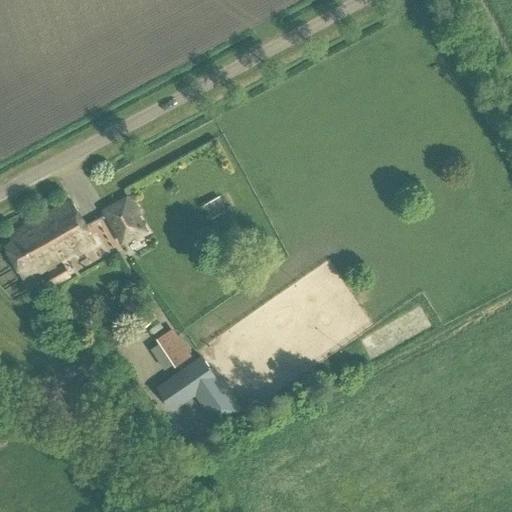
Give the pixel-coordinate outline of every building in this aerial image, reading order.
[(204,204),(213,219),(226,211),(218,197),(204,204)] [(131,198),(105,211),(122,242),(134,235),(135,238),(146,232),(135,213),(138,212),(131,198)] [(49,277),(54,286),(71,277),(65,267),(58,271),(55,265),(95,244),(71,202),(11,235),(14,242),(5,247),(25,283),(47,270),(50,276),(49,277)] [(159,340),(175,365),(189,356),(172,331),(159,340)] [(238,409),(202,357),(157,388),(172,409),(196,392),(218,423),(238,409)]
